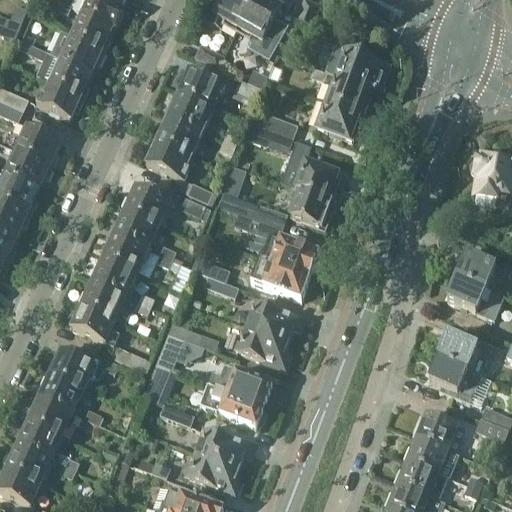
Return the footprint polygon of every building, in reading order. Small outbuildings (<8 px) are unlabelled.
[(86,0),(85,3),(88,4),(82,16),(117,32),(123,18),(120,16),(124,8),(106,0),(86,0)] [(225,27),(238,35),(257,0),(225,0),(215,19),(215,20),(211,27),(222,33),(225,27)] [(247,48),(249,63),(240,84),(260,93),(269,71),(254,65),(258,54),(281,12),(271,6),(273,3),(267,0),(257,0),(238,35),(250,42),(247,48)] [(319,11),(305,6),(297,25),(311,30),(319,11)] [(73,13),(61,8),(58,15),(69,20),(73,13)] [(11,25),(22,29),(27,15),(16,11),(11,25)] [(82,16),(72,40),(105,55),(111,43),(108,41),(112,32),(113,32),(116,33),(117,32),(82,16)] [(15,46),(22,29),(11,25),(4,41),(15,46)] [(72,40),(61,63),(92,77),(96,69),(99,70),(105,55),(72,40)] [(31,51),(27,59),(44,66),(48,58),(39,54),(31,51)] [(223,61),(201,51),(196,63),(218,73),(223,61)] [(336,82),(371,96),(374,97),(384,69),(339,53),(329,80),(336,82)] [(44,66),(37,81),(50,87),(84,103),(90,90),(87,88),(92,77),(61,63),(61,64),(51,59),(48,58),(44,66)] [(221,103),(226,92),(227,90),(191,74),(185,87),(182,85),(176,97),(212,114),(218,102),(221,103)] [(326,88),(329,80),(317,76),(314,84),(326,88)] [(371,96),(336,82),(326,108),(362,122),(371,96)] [(260,93),(240,84),(235,96),(256,104),(260,93)] [(41,99),(36,110),(70,126),(75,116),(77,117),(84,103),(50,87),(44,100),(41,99)] [(0,106),(23,117),(27,106),(0,93),(0,106)] [(174,110),(169,122),(201,138),(212,114),(176,97),(171,109),(174,110)] [(0,119),(18,129),(23,117),(0,106),(0,119)] [(362,122),(326,108),(317,134),(353,146),(362,122)] [(255,115),(249,130),(271,138),(293,146),(298,131),(268,120),(255,115)] [(160,133),(155,144),(191,161),(201,138),(169,122),(163,134),(160,133)] [(249,130),(244,145),(266,153),(271,138),(249,130)] [(61,147),(28,132),(17,155),(51,170),(50,169),(54,169),(59,159),(56,156),(61,147)] [(226,139),(223,147),(235,153),(239,144),(226,139)] [(185,173),(191,161),(155,144),(149,157),(152,158),(147,170),(183,186),(189,175),(185,173)] [(232,161),(235,153),(223,147),(219,156),(232,161)] [(51,170),(17,155),(6,179),(39,194),(44,185),(47,185),(52,174),(49,171),(50,171),(51,170)] [(473,179),(474,179),(474,181),(477,181),(475,198),(498,201),(498,196),(510,197),(511,187),(511,186),(511,161),(494,159),(493,165),(476,163),(476,164),(474,165),(474,166),(472,167),(472,169),(471,171),(471,173),(471,175),(472,177),(473,179)] [(304,167),(294,193),(336,208),(339,200),(335,198),(341,181),(304,167)] [(0,192),(0,204),(29,218),(30,217),(29,217),(29,216),(33,216),(38,206),(35,203),(39,194),(6,179),(0,192)] [(217,201),(183,186),(179,196),(213,211),(217,201)] [(126,214),(125,214),(124,215),(158,230),(169,208),(173,210),(178,199),(163,192),(158,202),(137,192),(132,201),(129,201),(124,211),(127,214),(126,214)] [(292,192),(287,204),(295,207),(290,221),(314,230),(313,234),(325,238),(336,208),(294,193),(292,192)] [(223,197),(217,212),(238,220),(280,235),(286,220),(223,197)] [(186,203),(181,214),(207,226),(212,214),(186,203)] [(0,233),(18,242),(22,232),(25,232),(30,222),(28,219),(28,218),(29,218),(0,204),(0,233)] [(121,216),(117,226),(120,229),(115,239),(147,254),(158,230),(124,215),(125,215),(125,217),(121,216)] [(251,224),(247,236),(267,244),(268,241),(277,244),(280,235),(251,224)] [(0,261),(8,265),(8,264),(7,263),(11,264),(16,254),(13,251),(18,242),(0,233),(0,261)] [(147,254),(115,239),(111,248),(107,248),(102,258),(105,261),(104,261),(103,262),(104,263),(137,278),(147,254)] [(267,244),(260,264),(309,283),(310,283),(315,269),(319,267),(320,263),(319,259),(308,255),(309,254),(302,251),(301,252),(286,247),(277,244),(268,241),(267,244)] [(163,251),(160,259),(172,265),(176,256),(163,251)] [(182,270),(172,265),(160,259),(156,268),(178,278),(182,270)] [(467,260),(458,283),(504,302),(505,301),(492,296),(497,284),(503,286),(507,275),(487,267),(488,266),(482,264),(481,265),(467,259),(467,260)] [(0,279),(4,279),(9,269),(6,266),(7,265),(7,266),(8,265),(0,261),(0,279)] [(93,286),(126,301),(137,278),(104,263),(104,264),(100,263),(95,273),(98,277),(93,286)] [(192,274),(192,276),(209,282),(214,284),(218,271),(196,263),(192,274)] [(255,278),(251,287),(273,295),(299,305),(308,283),(309,283),(260,264),(255,278)] [(209,282),(205,292),(235,303),(239,293),(214,284),(209,282)] [(495,325),(504,302),(458,283),(449,305),(448,304),(447,306),(462,312),(461,313),(467,315),(467,314),(482,320),(495,325)] [(82,308),(81,309),(115,325),(126,301),(93,286),(89,295),(85,295),(80,305),(83,308),(83,309),(82,308)] [(142,300),(139,307),(152,313),(155,306),(142,300)] [(147,322),(152,313),(139,307),(135,315),(147,322)] [(254,315),(248,333),(288,347),(294,331),(287,329),(290,320),(255,307),(252,314),(254,315)] [(73,321),(76,325),(72,334),(108,351),(108,350),(114,353),(120,340),(110,336),(115,325),(81,309),(82,310),(82,311),(78,310),(73,321)] [(173,329),(169,339),(184,344),(218,356),(221,347),(173,329)] [(288,347),(248,333),(242,349),(240,348),(236,356),(272,370),(275,360),(283,363),(288,347)] [(169,339),(157,370),(168,374),(172,376),(184,344),(169,339)] [(449,342),(440,364),(481,381),(481,380),(474,377),(480,362),(484,364),(487,356),(468,348),(462,345),(462,346),(448,340),(447,341),(449,342)] [(153,367),(138,360),(118,352),(113,363),(133,372),(145,377),(150,376),(153,367)] [(54,364),(49,375),(52,377),(52,378),(51,378),(84,394),(90,382),(96,385),(100,383),(104,375),(108,366),(89,357),(85,366),(62,356),(58,365),(54,364)] [(481,381),(440,364),(431,386),(430,386),(429,387),(441,392),(439,396),(469,409),(481,381)] [(157,370),(143,403),(165,411),(178,378),(172,376),(168,374),(157,370)] [(213,380),(209,391),(264,411),(272,390),(235,376),(235,377),(224,373),(221,382),(213,380)] [(45,393),(41,403),(73,417),(84,394),(51,378),(50,379),(51,380),(47,380),(42,390),(45,393)] [(209,391),(201,412),(218,418),(218,419),(256,432),(264,411),(209,391)] [(32,411),(28,422),(31,424),(30,425),(29,425),(29,426),(62,442),(73,417),(41,403),(37,411),(32,411)] [(165,411),(160,422),(170,425),(192,432),(195,422),(165,411)] [(511,422),(485,412),(480,425),(509,437),(511,428),(511,422)] [(102,421),(89,415),(85,424),(99,429),(102,421)] [(422,428),(417,443),(420,444),(419,446),(447,457),(455,460),(465,435),(429,421),(425,430),(422,428)] [(505,447),(509,437),(480,425),(475,436),(505,447)] [(23,440),(19,450),(52,466),(64,471),(67,463),(68,462),(56,456),(59,449),(62,442),(29,426),(28,426),(29,427),(25,427),(21,437),(23,440)] [(204,443),(198,458),(239,474),(245,458),(241,456),(242,454),(239,453),(241,447),(206,433),(203,443),(204,443)] [(413,451),(407,466),(410,467),(439,479),(447,457),(419,446),(416,453),(413,451)] [(10,459),(6,470),(8,473),(41,489),(52,466),(19,450),(15,459),(10,459)] [(239,474),(198,458),(191,476),(190,476),(187,482),(222,495),(225,488),(228,489),(229,487),(233,489),(239,474)] [(67,463),(64,471),(76,477),(80,469),(67,463)] [(404,475),(398,489),(401,490),(438,505),(447,482),(439,479),(410,467),(407,476),(404,475)] [(156,468),(151,479),(167,485),(171,474),(156,468)] [(502,469),(498,480),(507,484),(511,472),(502,469)] [(64,471),(60,479),(73,484),(76,477),(64,471)] [(1,488),(0,491),(0,498),(29,511),(30,511),(41,489),(8,473),(7,474),(7,473),(6,474),(7,474),(7,475),(7,476),(3,475),(0,482),(0,486),(1,488)] [(502,497),(507,484),(498,480),(493,493),(502,497)] [(468,490),(479,495),(482,487),(471,482),(468,490)] [(111,489),(107,500),(118,504),(123,491),(112,487),(111,489)] [(395,497),(389,511),(390,511),(442,511),(444,507),(438,505),(401,490),(397,498),(395,497)] [(479,495),(468,490),(464,499),(476,504),(479,495)] [(164,506),(161,511),(213,511),(169,495),(165,507),(164,506)]
